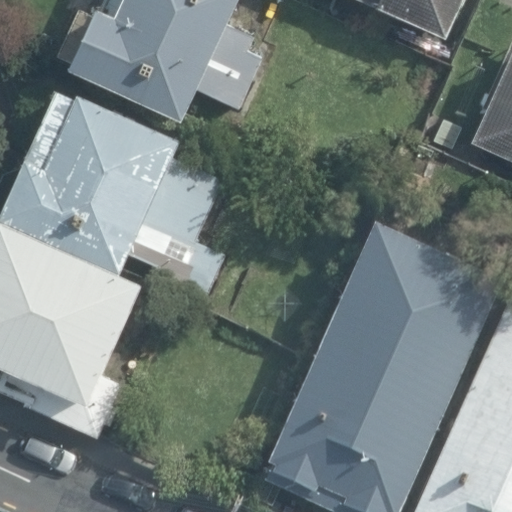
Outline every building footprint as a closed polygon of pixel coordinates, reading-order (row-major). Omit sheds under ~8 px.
[(240,0),(107,0),(103,7),(84,0),(82,0),(59,56),(187,115),(240,0)] [(462,0),(376,0),(447,32),(462,0)] [(511,29),(511,30),(472,132),(511,148),(511,29)] [(188,131),(65,80),(8,217),(130,268),(188,131)] [(148,286),(4,222),(0,230),(0,366),(86,409),(148,286)] [(404,511),(503,274),(375,222),(273,468),(379,511),(404,511)] [(511,511),(511,293),(422,511),(511,511)]
